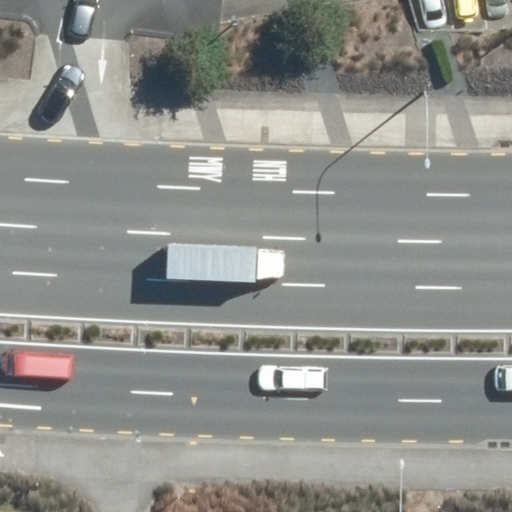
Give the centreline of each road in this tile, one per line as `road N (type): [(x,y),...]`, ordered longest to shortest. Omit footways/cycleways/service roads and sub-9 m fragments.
road 1 (tertiary): [(511,391),(0,370)]
road 2 (tertiary): [(0,214),(511,233)]
